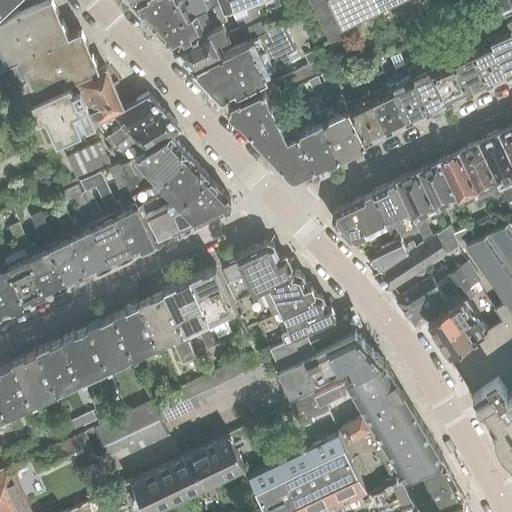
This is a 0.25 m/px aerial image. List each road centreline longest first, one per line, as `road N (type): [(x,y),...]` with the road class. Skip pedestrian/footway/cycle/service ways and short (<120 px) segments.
road 1 (residential): [(506,511),(404,343),(276,210)]
road 2 (residential): [(0,337),(276,210)]
road 3 (residential): [(276,210),(91,0)]
road 4 (residential): [(511,100),(276,210)]
